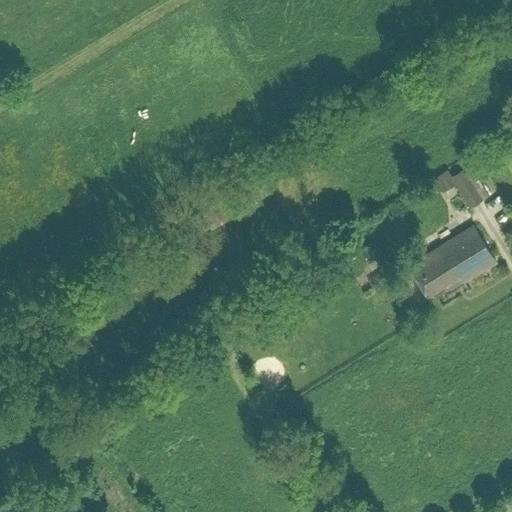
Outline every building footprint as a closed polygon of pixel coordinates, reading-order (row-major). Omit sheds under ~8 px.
[(468,207),(481,199),(463,168),(449,176),(468,207)] [(247,206),(258,200),(245,177),(234,184),(235,187),(200,208),(211,227),(247,206)] [(463,281),(496,261),(473,224),(422,256),(426,262),(412,271),(427,295),(459,275),(463,281)] [(298,270),(311,292),(340,274),(327,252),(298,270)] [(94,511),(110,511),(106,500),(92,506),(94,511)]
